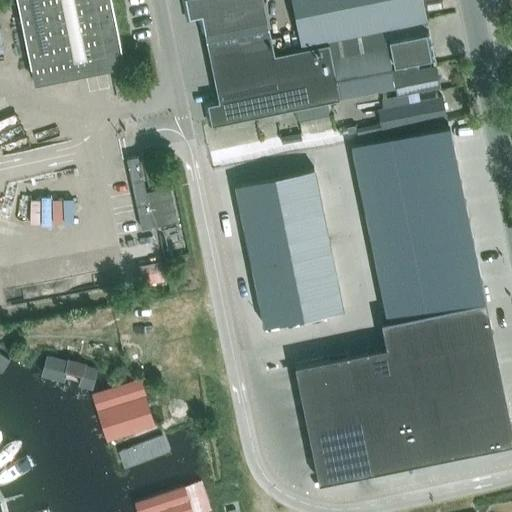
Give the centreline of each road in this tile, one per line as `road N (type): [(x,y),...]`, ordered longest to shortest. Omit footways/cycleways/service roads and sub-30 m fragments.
road 1 (unclassified): [(323,511),(263,479),(152,0)]
road 2 (unknown): [(252,292),(239,226),(299,199),(394,186),(410,246),(363,265)]
road 3 (unclassified): [(471,0),(511,195)]
road 4 (unclassified): [(511,482),(370,511)]
